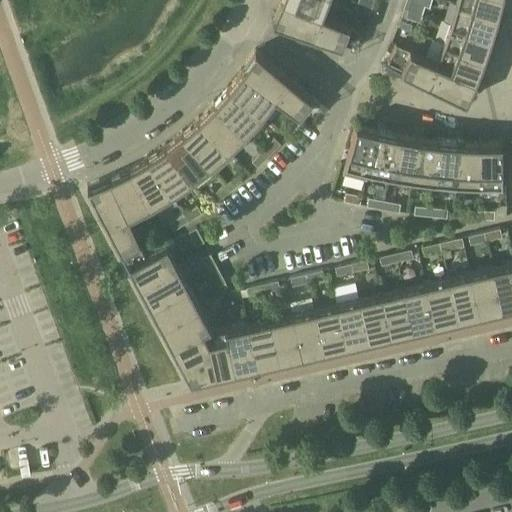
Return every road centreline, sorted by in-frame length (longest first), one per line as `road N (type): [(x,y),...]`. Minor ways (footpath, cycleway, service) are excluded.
road 1 (residential): [(511,348),(299,396),(262,413),(222,471)]
road 2 (tertiary): [(511,414),(287,466),(222,471)]
road 3 (tertiary): [(242,500),(511,436)]
road 4 (residential): [(242,19),(202,74),(151,121),(52,170)]
road 5 (tertiary): [(222,471),(163,475),(39,511)]
road 6 (residential): [(0,28),(52,170)]
road 7 (residential): [(242,19),(345,84)]
